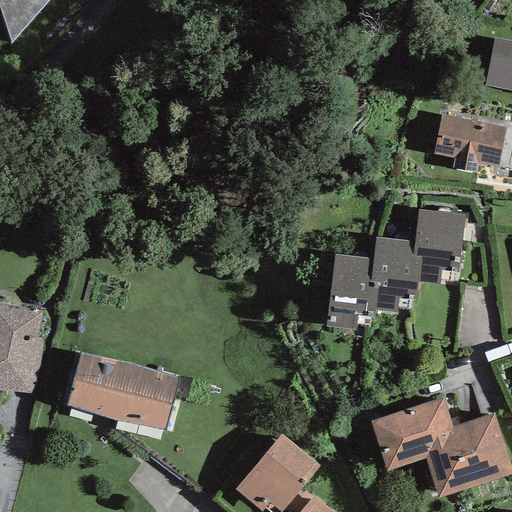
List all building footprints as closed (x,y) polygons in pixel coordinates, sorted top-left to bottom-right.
[(0,0),(0,3),(11,35),(41,0),(0,0)] [(511,35),(496,32),(487,77),(511,81),(511,35)] [(506,122),(441,111),(434,149),(455,153),(453,164),(477,169),(479,160),(498,163),(506,122)] [(373,254),(334,249),(325,325),(357,328),(359,313),(375,315),(376,309),(413,313),(417,279),(439,281),(440,277),(455,279),(463,211),(419,206),(415,238),(376,233),(373,254)] [(50,316),(0,306),(0,390),(33,397),(50,316)] [(180,378),(83,351),(69,401),(166,428),(180,378)] [(444,393),(371,416),(387,465),(426,452),(439,492),(511,468),(511,462),(494,408),(453,421),(444,393)] [(316,458),(279,430),(238,484),(275,511),(316,458)] [(335,511),(309,493),(295,511),(335,511)]
